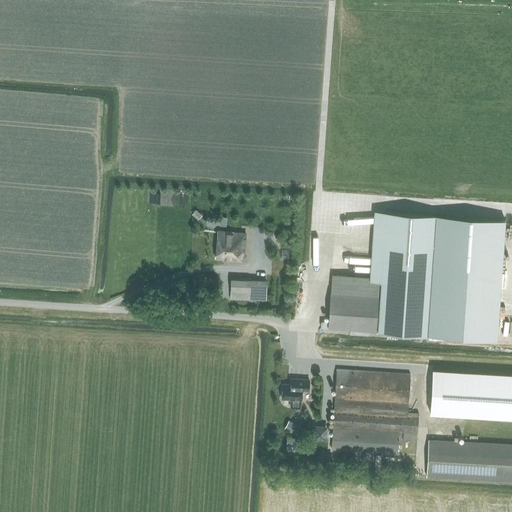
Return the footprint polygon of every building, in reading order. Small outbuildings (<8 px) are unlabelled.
[(193,214),(198,219),(202,215),(197,210),(193,214)] [(331,276),(327,327),(450,335),(496,338),(505,221),(470,218),(373,211),(368,278),(331,276)] [(215,258),(241,262),(242,255),(243,255),(245,234),(218,231),(215,258)] [(231,278),(231,298),(249,299),(250,291),(258,291),(258,280),(252,280),(252,279),(231,278)] [(337,369),(333,425),(332,449),(398,454),(400,433),(417,434),(418,417),(407,416),(410,374),(337,369)] [(433,369),(430,413),(466,415),(511,418),(511,373),(469,371),(433,369)] [(282,386),(281,400),(291,401),(290,407),(300,408),(300,402),(301,402),(302,392),(308,392),(309,382),(295,381),(295,387),(282,386)] [(285,430),(302,438),(305,431),(289,423),(285,430)] [(287,438),(286,446),(308,447),(309,439),(287,438)] [(511,442),(429,438),(427,475),(511,479),(511,442)]
